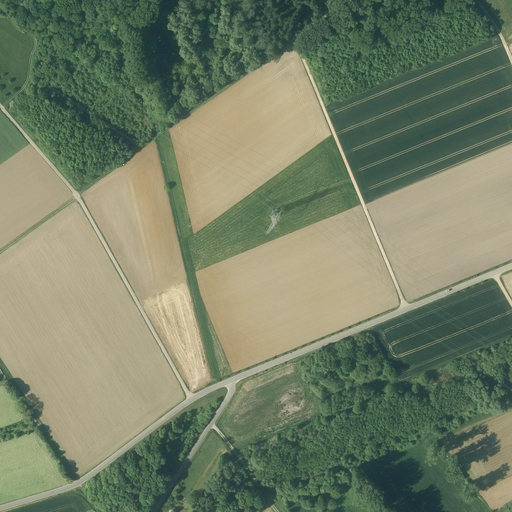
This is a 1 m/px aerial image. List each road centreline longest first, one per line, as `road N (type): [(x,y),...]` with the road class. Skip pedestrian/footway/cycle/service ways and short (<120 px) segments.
road 1 (track): [(405,309),(297,41),(357,0)]
road 2 (track): [(191,399),(80,199),(0,106)]
road 3 (unclassified): [(230,381),(511,265)]
road 4 (track): [(297,41),(79,198)]
road 5 (unclassified): [(0,509),(81,481),(191,399),(230,381)]
road 6 (track): [(395,511),(357,465),(511,405)]
road 7 (track): [(103,511),(0,363)]
road 8 (residential): [(230,381),(230,394),(154,511)]
